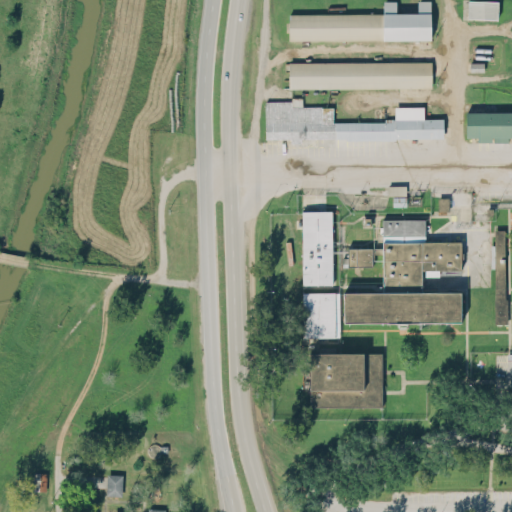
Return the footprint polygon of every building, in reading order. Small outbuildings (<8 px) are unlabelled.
[(383,0),(383,12),(287,12),(287,39),(430,39),(430,0),(417,0),(418,11),(396,11),(396,0),(383,0)] [(497,0),(467,0),(467,18),(497,18),(497,0)] [(288,60),(288,87),(431,87),(431,60),(288,60)] [(265,139),(442,138),(442,117),(424,117),(424,105),(394,106),(394,120),(333,121),(333,106),(302,106),(302,99),(265,99),(265,139)] [(511,110),(465,111),(465,140),(511,140),(511,110)] [(406,184),(389,184),(389,205),(406,205),(406,184)] [(448,197),(438,197),(438,210),(448,210),(448,197)] [(301,210),(301,285),(332,285),(332,210),(301,210)] [(343,321),(461,322),(461,291),(421,291),(422,270),(460,270),(460,240),(424,240),(424,218),(383,218),(382,291),(343,291),(343,321)] [(505,228),(493,229),(493,323),(505,323),(505,228)] [(373,246),(347,246),(347,265),(373,265),(373,246)] [(339,337),(339,291),(302,291),(302,337),(339,337)] [(381,351),(308,351),(308,406),(381,406),(381,351)] [(121,495),(121,473),(105,473),(105,495),(121,495)]
